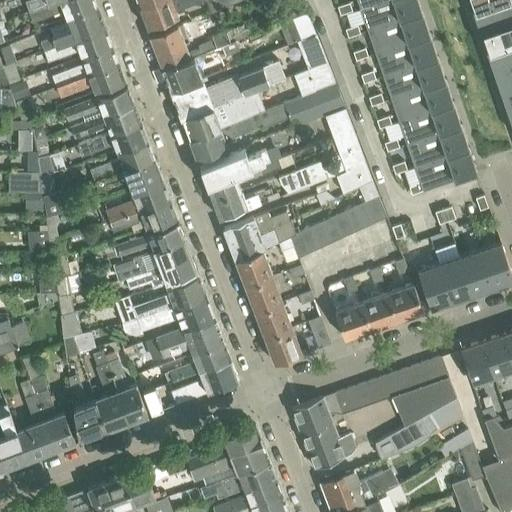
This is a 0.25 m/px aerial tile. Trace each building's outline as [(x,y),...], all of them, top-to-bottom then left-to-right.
[(27,0),(26,0),(30,10),(58,0),(27,0)] [(67,18),(68,18),(98,7),(95,0),(58,0),(30,10),(34,21),(63,10),(66,17),(66,18),(67,18)] [(194,0),(159,0),(140,7),(147,27),(177,16),(174,8),(194,0)] [(205,0),(209,11),(237,0),(205,0)] [(367,29),(421,10),(417,0),(376,0),(359,6),(367,29)] [(468,0),(472,11),(503,0),(468,0)] [(479,31),(511,19),(511,0),(503,0),(472,11),(479,31)] [(337,5),(340,13),(352,9),(349,1),(337,5)] [(53,35),(40,40),(44,49),(105,27),(99,9),(98,7),(68,18),(68,20),(50,27),(53,35)] [(375,52),(429,33),(421,10),(367,29),(375,52)] [(316,32),(307,11),(294,16),(303,38),(317,33),(316,32)] [(486,52),(511,42),(511,19),(479,31),(486,52)] [(181,22),(150,34),(162,66),(190,56),(184,41),(188,40),(181,22)] [(345,27),(348,36),(360,32),(357,23),(345,27)] [(112,45),(105,27),(44,49),(48,60),(79,48),(82,55),(112,45)] [(212,33),(210,34),(212,37),(215,46),(231,40),(226,28),(212,33)] [(303,38),(299,40),(310,68),(327,61),(317,33),(303,38)] [(429,33),(375,52),(383,75),(437,56),(429,33)] [(190,56),(162,66),(171,89),(200,78),(196,67),(225,55),(241,49),(237,38),(231,40),(215,46),(190,56)] [(11,42),(1,45),(7,63),(15,60),(17,59),(11,42)] [(494,72),(511,65),(511,42),(486,52),(494,72)] [(118,62),(112,45),(82,55),(85,63),(53,75),(57,85),(118,62)] [(365,46),(353,50),(356,59),(368,54),(365,46)] [(437,56),(383,75),(390,98),(445,79),(437,56)] [(200,78),(171,89),(182,117),(259,87),(285,78),(278,59),(254,69),(247,71),(236,75),(235,73),(203,85),(200,78)] [(22,77),(15,60),(7,63),(2,64),(6,76),(8,82),(22,77)] [(327,61),(310,68),(318,88),(335,82),(327,61)] [(118,62),(57,85),(61,95),(93,83),(95,91),(125,80),(118,62)] [(511,65),(494,72),(501,93),(511,88),(511,65)] [(361,73),(363,81),(376,77),(373,69),(361,73)] [(24,78),(8,83),(13,98),(29,93),(24,78)] [(398,120),(453,102),(445,79),(390,98),(398,120)] [(267,108),(189,137),(197,158),(227,147),(223,139),(261,124),(262,124),(264,127),(291,116),(294,125),(324,114),(344,105),(335,82),(318,88),(267,108)] [(127,84),(64,107),(67,116),(82,111),(85,119),(134,102),(127,84)] [(0,87),(0,106),(9,106),(9,87),(0,87)] [(259,87),(182,117),(189,137),(267,108),(259,87)] [(511,88),(501,93),(508,113),(511,112),(511,88)] [(368,96),(371,104),(383,100),(381,91),(368,96)] [(134,102),(85,119),(70,124),(74,136),(107,125),(110,132),(141,121),(134,102)] [(453,102),(398,120),(406,143),(461,124),(453,102)] [(345,168),(336,172),(343,190),(358,183),(372,177),(344,105),(324,114),(339,152),(345,168)] [(376,118),(379,127),(391,122),(388,114),(376,118)] [(141,121),(110,132),(78,143),(81,154),(114,142),(116,148),(147,138),(141,121)] [(45,122),(36,124),(37,136),(47,132),(45,122)] [(414,166),(469,147),(461,124),(406,143),(414,166)] [(47,132),(37,136),(39,149),(39,154),(49,151),(51,150),(47,132)] [(384,141),(387,149),(399,145),(396,137),(384,141)] [(147,138),(116,148),(119,156),(90,167),(94,178),(153,155),(147,138)] [(411,193),(422,189),(477,170),(469,147),(414,166),(419,181),(409,185),(411,193)] [(206,183),(274,158),(273,153),(267,155),(264,148),(247,154),(245,148),(199,165),(206,183)] [(51,150),(39,154),(42,171),(42,173),(52,170),(54,169),(56,168),(51,150)] [(281,182),(289,191),(336,172),(345,168),(339,152),(279,175),(281,182)] [(127,177),(130,187),(131,189),(162,177),(161,175),(153,155),(94,178),(98,188),(127,177)] [(213,200),(233,193),(241,190),(238,183),(281,167),(277,156),(274,158),(206,183),(207,185),(207,184),(213,200)] [(404,160),(392,164),(395,172),(407,168),(404,160)] [(52,170),(42,173),(45,193),(45,194),(58,190),(54,176),(60,174),(58,167),(56,168),(54,169),(52,170)] [(45,193),(42,173),(42,171),(9,170),(9,192),(28,192),(45,193)] [(162,177),(131,189),(132,191),(134,198),(106,208),(110,220),(169,197),(163,179),(162,177)] [(378,194),(373,181),(372,177),(358,183),(366,199),(367,199),(378,194)] [(233,193),(213,200),(220,217),(247,206),(268,199),(266,195),(273,193),(271,186),(264,189),(263,186),(243,194),(241,190),(233,193)] [(62,188),(58,190),(45,194),(47,212),(48,214),(69,208),(62,188)] [(319,203),(335,195),(328,190),(316,194),(319,203)] [(28,192),(28,213),(47,212),(45,194),(45,193),(28,192)] [(475,196),(479,208),(488,205),(484,193),(475,196)] [(387,215),(386,212),(378,194),(367,199),(376,220),(387,215)] [(169,197),(110,220),(114,230),(143,219),(146,227),(177,216),(169,197)] [(365,225),(376,220),(367,199),(366,199),(355,204),(365,225)] [(355,204),(344,209),(354,230),(365,225),(355,204)] [(451,205),(443,207),(447,219),(455,217),(451,205)] [(435,210),(439,222),(447,219),(443,207),(435,210)] [(253,215),(223,227),(229,242),(259,231),(259,230),(260,229),(261,230),(288,219),(289,219),(286,211),(270,217),(267,209),(253,215)] [(343,235),(354,230),(344,209),(333,215),(343,235)] [(55,212),(48,214),(50,230),(51,237),(58,234),(55,212)] [(333,215),(322,220),(332,240),(343,235),(333,215)] [(259,231),(229,242),(235,258),(265,247),(278,240),(290,235),(295,232),(290,218),(289,219),(288,219),(261,230),(260,229),(259,230),(259,231)] [(116,248),(118,254),(150,242),(152,248),(184,236),(178,220),(146,232),(114,243),(116,248)] [(320,246),(332,240),(322,220),(311,225),(320,246)] [(404,234),(400,222),(399,222),(392,225),(396,237),(404,234)] [(300,230),(309,251),(320,246),(311,225),(300,230)] [(27,230),(29,251),(52,250),(51,237),(50,236),(50,230),(27,230)] [(309,251),(300,230),(295,232),(290,235),(294,244),(293,244),(298,256),(309,251)] [(58,234),(51,237),(52,250),(53,258),(66,253),(62,233),(58,234)] [(281,249),(293,244),(294,244),(290,235),(278,240),(281,249)] [(116,260),(122,276),(158,264),(190,252),(184,236),(152,248),(116,260)] [(480,247),(493,285),(511,278),(511,273),(501,240),(480,247)] [(454,241),(434,248),(438,262),(451,299),(472,292),(459,255),(454,241)] [(265,247),(235,258),(245,284),(275,274),(265,247)] [(493,285),(480,247),(459,255),(472,292),(493,285)] [(197,270),(190,252),(158,264),(122,276),(122,277),(126,275),(129,285),(151,279),(153,285),(165,282),(197,270)] [(66,253),(53,258),(55,271),(56,276),(68,273),(70,272),(66,253)] [(408,269),(403,256),(394,260),(399,272),(408,269)] [(417,269),(430,306),(451,299),(438,262),(417,269)] [(304,272),(301,263),(288,267),(292,276),(304,272)] [(378,265),(369,269),(373,279),(382,276),(378,265)] [(40,271),(40,292),(58,290),(56,276),(55,271),(40,271)] [(71,290),(68,273),(56,276),(58,290),(58,294),(71,290)] [(130,292),(115,297),(123,319),(138,314),(174,304),(205,292),(198,273),(166,285),(169,292),(134,303),(130,292)] [(275,274),(245,284),(254,310),(282,300),(284,299),(275,274)] [(352,275),(343,278),(347,288),(356,285),(352,275)] [(413,282),(387,291),(397,318),(423,309),(413,282)] [(301,302),(314,297),(310,288),(298,293),(301,302)] [(58,294),(58,290),(40,292),(36,292),(40,305),(59,297),(58,294)] [(75,309),(71,290),(58,294),(59,297),(61,313),(75,309)] [(371,327),(397,318),(387,291),(361,300),(371,327)] [(214,315),(205,292),(174,304),(138,314),(143,327),(178,314),(182,324),(175,327),(176,330),(214,315)] [(282,300),(254,310),(264,335),(292,325),(291,322),(293,321),(284,299),(282,300)] [(361,300),(335,309),(344,337),(371,327),(361,300)] [(64,336),(72,334),(83,331),(75,309),(61,313),(64,336)] [(331,341),(320,314),(308,318),(318,346),(331,341)] [(192,351),(223,339),(214,315),(176,330),(175,327),(147,338),(153,353),(154,358),(163,354),(189,344),(192,351)] [(0,320),(0,350),(18,343),(31,338),(23,319),(11,324),(8,317),(0,320)] [(301,352),(292,325),(264,335),(274,361),(301,352)] [(511,328),(502,332),(511,362),(511,328)] [(72,334),(77,349),(95,344),(90,329),(83,331),(72,334)] [(511,362),(502,332),(481,340),(493,374),(511,367),(511,362)] [(72,334),(64,336),(67,356),(78,352),(77,349),(72,334)] [(230,357),(223,339),(192,351),(195,359),(165,370),(162,371),(166,381),(187,373),(230,357)] [(472,381),(493,374),(481,340),(460,347),(472,381)] [(106,428),(128,420),(106,360),(104,354),(102,348),(93,351),(98,363),(96,364),(107,392),(95,396),(106,428)] [(104,354),(106,360),(128,420),(147,413),(135,381),(128,383),(118,356),(115,349),(104,354)] [(430,357),(436,377),(448,373),(441,354),(440,354),(430,357)] [(202,377),(171,388),(176,402),(238,378),(234,368),(230,357),(199,369),(202,377)] [(419,361),(426,381),(436,377),(430,357),(419,361)] [(408,365),(415,384),(426,381),(419,361),(408,365)] [(398,369),(405,388),(415,384),(408,365),(398,369)] [(394,392),(405,388),(398,369),(387,372),(394,392)] [(106,428),(95,396),(86,400),(76,372),(69,374),(77,435),(79,439),(106,428)] [(387,372),(377,376),(383,396),(394,392),(387,372)] [(39,374),(30,378),(56,447),(75,440),(63,409),(55,412),(46,389),(41,373),(39,374)] [(426,381),(415,384),(405,388),(394,392),(407,423),(422,414),(456,395),(448,373),(436,377),(426,381)] [(373,399),(383,396),(377,376),(366,380),(373,399)] [(16,427),(28,458),(56,447),(36,393),(30,378),(19,382),(25,397),(34,421),(16,427)] [(362,403),(373,399),(366,380),(355,383),(362,403)] [(352,407),(362,403),(355,383),(345,387),(352,407)] [(143,390),(151,412),(163,407),(155,386),(143,390)] [(345,387),(334,391),(341,411),(352,407),(345,387)] [(331,414),(341,411),(334,391),(324,394),(331,414)] [(338,435),(331,414),(324,394),(291,406),(314,465),(353,450),(357,445),(352,430),(338,435)] [(28,458),(16,427),(7,403),(0,405),(0,417),(5,431),(0,433),(0,452),(5,467),(28,458)] [(482,409),(484,417),(496,413),(493,405),(482,409)] [(422,414),(407,423),(377,440),(384,457),(417,443),(433,432),(422,414)] [(484,418),(497,455),(480,461),(485,476),(486,475),(499,511),(503,511),(511,503),(511,422),(503,425),(497,420),(493,416),(492,415),(484,418)] [(225,442),(186,457),(189,467),(262,440),(255,423),(222,436),(225,442)] [(468,429),(441,446),(447,456),(461,448),(472,441),(468,429)] [(262,440),(189,467),(194,480),(232,465),(235,472),(235,473),(269,460),(262,440)] [(473,480),(485,476),(480,461),(472,441),(461,448),(470,472),(473,480)] [(169,474),(163,458),(147,464),(153,480),(169,474)] [(205,483),(199,486),(203,497),(215,492),(217,499),(244,488),(276,476),(269,460),(235,473),(235,472),(205,483)] [(160,511),(155,498),(153,491),(143,466),(123,473),(135,504),(146,500),(150,511),(160,511)] [(353,467),(319,479),(331,511),(337,511),(363,502),(374,495),(388,488),(381,471),(361,480),(355,466),(353,467)] [(106,480),(118,511),(129,511),(127,507),(135,504),(123,473),(106,480)] [(216,511),(227,511),(281,492),(276,476),(244,488),(246,493),(214,506),(216,511)] [(455,493),(470,487),(467,477),(464,478),(451,483),(455,493)] [(118,511),(106,480),(87,487),(96,511),(118,511)] [(475,485),(470,487),(455,493),(461,511),(469,511),(483,507),(475,485)] [(65,511),(92,511),(83,488),(60,497),(65,511)] [(158,489),(153,491),(155,498),(166,494),(165,490),(159,492),(158,489)] [(281,492),(227,511),(281,511),(288,509),(281,492)] [(166,494),(155,498),(160,511),(168,511),(173,510),(166,494)] [(337,511),(385,511),(380,496),(375,498),(374,495),(363,502),(337,511)]
